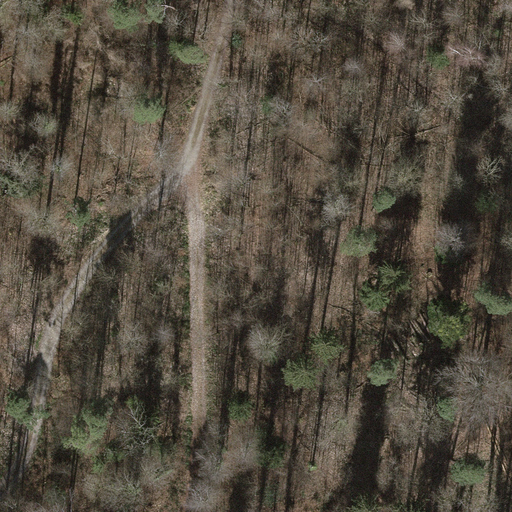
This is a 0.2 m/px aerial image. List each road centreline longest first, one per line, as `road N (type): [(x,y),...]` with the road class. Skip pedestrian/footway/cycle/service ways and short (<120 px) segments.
road 1 (track): [(234,0),(197,158),(200,427),(186,511)]
road 2 (track): [(197,158),(73,291),(48,349),(23,458),(0,493)]
road 3 (track): [(181,173),(89,126),(82,110),(87,80)]
